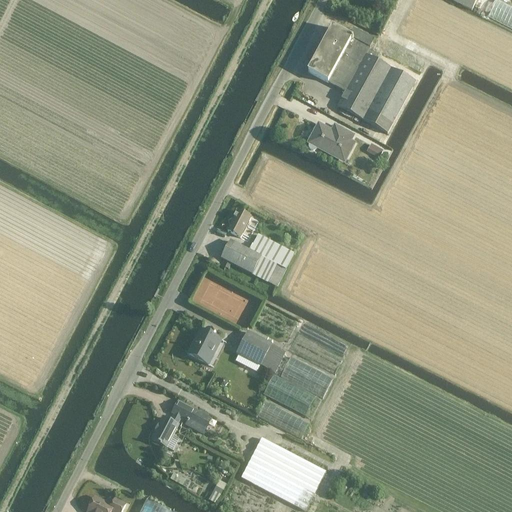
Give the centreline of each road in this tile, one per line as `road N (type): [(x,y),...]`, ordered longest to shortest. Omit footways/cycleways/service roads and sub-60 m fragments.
road 1 (unclassified): [(57,511),(321,0)]
road 2 (unknown): [(133,364),(259,432)]
